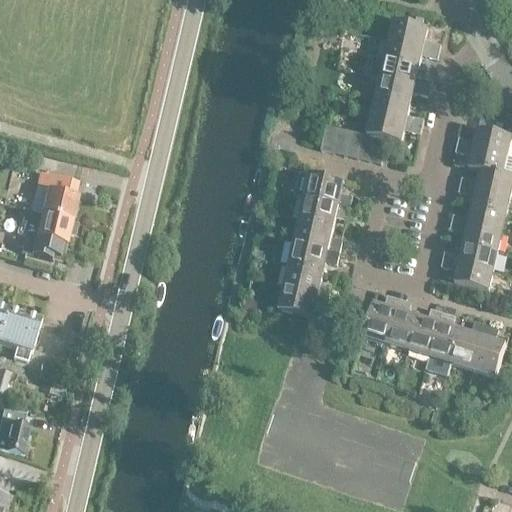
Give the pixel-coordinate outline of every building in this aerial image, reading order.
[(394,25),(390,45),(440,56),(442,48),(426,45),(429,33),(394,25)] [(390,45),(385,64),(420,72),(423,60),(438,64),(440,56),(390,45)] [(374,61),(370,79),(381,81),(381,82),(431,94),(433,86),(417,83),(420,72),(385,64),(374,61)] [(381,82),(377,101),(411,109),(414,98),(429,102),(431,94),(381,82)] [(377,101),(372,120),(422,131),(424,124),(409,120),(411,109),(377,101)] [(422,131),(372,120),(368,139),(376,141),(389,144),(402,147),(405,135),(421,139),(422,131)] [(339,132),(327,129),(321,154),(334,157),(339,132)] [(352,135),(339,132),(334,157),(346,160),(352,135)] [(459,141),(458,149),(508,160),(511,143),(511,140),(478,132),(475,145),(459,141)] [(364,138),(352,135),(346,160),(358,163),(364,138)] [(376,141),(364,138),(358,163),(371,165),(376,141)] [(389,144),(376,141),(371,165),(383,168),(389,144)] [(458,149),(456,156),(472,160),(469,171),(482,174),(482,173),(504,178),(504,177),(508,160),(458,149)] [(462,181),(461,189),(511,200),(511,199),(511,195),(511,179),(504,177),(504,178),(482,173),(482,174),(480,179),(479,185),(463,182),(462,181)] [(300,176),(295,199),(305,202),(351,212),(353,203),(354,200),(342,198),(345,186),(314,179),(311,178),(300,176)] [(40,177),(31,214),(73,225),(79,201),(75,200),(79,187),(40,177)] [(461,189),(459,196),(476,200),(473,211),(507,219),(511,200),(461,189)] [(305,202),(300,223),(334,232),(337,221),(348,224),(351,212),(305,202)] [(454,219),(452,227),(502,238),(507,219),(473,211),(470,223),(454,219)] [(23,212),(17,237),(25,238),(21,256),(33,258),(32,259),(51,263),(52,259),(60,261),(61,255),(62,248),(66,249),(69,238),(75,239),(78,228),(72,226),(73,225),(31,214),(23,212)] [(300,223),(295,246),(340,256),(343,244),(332,242),(334,232),(300,223)] [(452,227),(450,234),(467,238),(464,249),(498,257),(502,238),(452,227)] [(280,242),(261,238),(260,243),(278,248),(280,242)] [(295,246),(290,268),(323,276),(326,266),(337,269),(340,256),(295,246)] [(445,256),(443,264),(494,275),(498,257),(464,249),(462,260),(445,256)] [(443,264),(442,271),(458,275),(455,287),(489,295),(494,275),(443,264)] [(290,268),(284,291),(330,301),(333,289),(321,286),(323,276),(290,268)] [(330,301),(284,291),(279,314),(313,322),(315,311),(327,313),(330,301)] [(399,303),(388,300),(384,311),(373,307),(363,341),(386,348),(399,303)] [(257,304),(245,302),(242,314),(254,316),(257,304)] [(399,303),(386,348),(407,355),(418,321),(408,318),(411,307),(399,303)] [(0,338),(9,312),(0,309),(0,338)] [(9,312),(0,338),(0,346),(17,352),(14,362),(28,367),(31,356),(32,356),(43,322),(9,312)] [(418,321),(407,355),(429,362),(443,317),(431,313),(428,324),(418,321)] [(455,320),(443,317),(429,362),(451,368),(461,335),(452,332),(455,320)] [(461,335),(451,368),(473,375),(487,330),(475,326),(471,338),(461,335)] [(487,330),(473,375),(496,382),(506,348),(496,345),(500,334),(487,330)] [(10,375),(0,372),(0,399),(3,401),(10,375)] [(3,414),(0,427),(0,454),(24,459),(30,431),(24,430),(27,420),(3,414)] [(0,511),(5,511),(8,501),(0,498),(0,511)]
